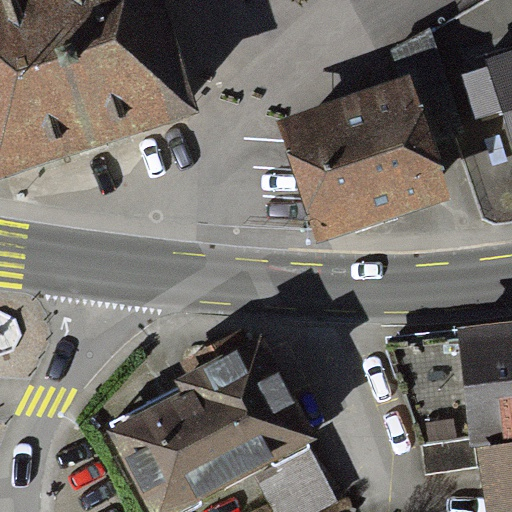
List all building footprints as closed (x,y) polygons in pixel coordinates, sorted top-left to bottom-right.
[(154,0),(0,0),(0,181),(194,114),(154,0)] [(511,61),(468,74),(498,179),(511,174),(511,61)] [(404,105),(295,135),(321,229),(429,200),(404,105)] [(511,344),(463,347),(471,462),(426,474),(395,367),(352,379),(398,511),(400,511),(511,496),(511,344)] [(260,353),(101,441),(140,511),(178,511),(309,439),(260,353)]
